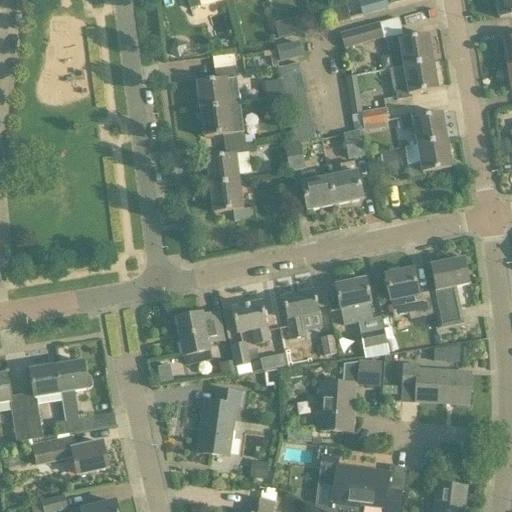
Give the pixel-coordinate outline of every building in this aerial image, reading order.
[(200,7),(198,0),(185,0),(189,11),(200,7)] [(362,0),(357,1),(361,16),(386,9),(384,0),(362,0)] [(511,0),(495,0),(498,19),(511,16),(511,0)] [(345,3),(322,10),(328,27),(350,21),(345,3)] [(305,16),(275,21),(278,37),(308,32),(305,16)] [(383,40),(379,24),(339,35),(343,51),(383,40)] [(399,49),(402,68),(432,63),(427,35),(400,40),(400,37),(386,39),(388,52),(399,49)] [(511,38),(502,40),(507,68),(511,67),(511,38)] [(278,64),(303,59),(299,43),(275,48),(278,64)] [(402,68),(405,85),(394,89),(396,102),(412,99),(411,95),(437,90),(432,63),(402,68)] [(276,69),(279,82),(303,77),(300,64),(276,69)] [(196,83),(199,111),(240,106),(235,68),(214,70),(215,81),(196,83)] [(345,78),(352,116),(362,115),(361,107),(355,76),(345,78)] [(306,90),(303,77),(279,82),(282,95),(306,90)] [(308,103),(306,90),(282,95),(284,108),(308,103)] [(284,108),(287,121),(311,116),(308,103),(284,108)] [(351,117),(352,122),(354,133),(358,132),(364,131),(365,133),(384,129),(383,124),(388,123),(384,103),(361,107),(362,115),(352,116),(351,117)] [(203,139),(223,136),(224,147),(254,143),(253,135),(244,137),(240,106),(199,111),(203,139)] [(401,130),(414,130),(417,146),(446,141),(441,114),(414,119),(413,116),(399,118),(401,130)] [(314,129),(311,116),(287,121),(290,134),(314,129)] [(316,142),(314,129),(290,134),(292,147),(300,146),(316,142)] [(358,132),(354,133),(343,135),(348,161),(363,158),(358,132)] [(417,146),(420,164),(408,167),(410,180),(425,177),(424,173),(450,169),(446,141),(417,146)] [(224,147),(225,157),(206,159),(209,187),(239,183),(235,156),(246,154),(246,152),(255,151),(254,143),(224,147)] [(305,171),(300,146),(292,147),(283,149),(289,175),(305,171)] [(339,166),(341,177),(328,180),(334,207),(361,201),(353,163),(339,166)] [(328,180),(316,182),(314,172),(301,175),(303,184),(301,185),(307,212),(334,207),(328,180)] [(253,209),(242,210),(239,183),(209,187),(213,214),(232,212),(233,223),(255,220),(253,209)] [(430,267),(435,293),(439,313),(436,314),(439,330),(463,325),(459,309),(453,310),(448,290),(468,286),(463,260),(430,267)] [(384,277),(393,318),(408,315),(409,320),(432,315),(427,294),(417,296),(412,271),(384,277)] [(344,327),(359,324),(361,335),(383,331),(381,319),(372,320),(369,305),(370,305),(365,281),(334,287),(339,311),(341,311),(344,327)] [(281,299),(286,320),(290,341),(306,338),(302,317),(317,314),(313,292),(281,299)] [(236,334),(251,331),(254,346),(270,342),(262,303),(231,309),(236,334)] [(176,321),(183,357),(186,368),(210,362),(207,346),(223,343),(216,314),(200,318),(200,316),(176,321)] [(385,345),(386,345),(383,331),(361,335),(365,356),(373,355),(374,356),(387,354),(385,345)] [(332,337),(320,339),(323,358),(336,355),(332,337)] [(245,344),(230,347),(235,369),(250,366),(245,344)] [(434,348),(435,363),(461,361),(460,346),(434,348)] [(343,367),(343,384),(320,383),(317,431),(347,433),(349,409),(352,409),(353,387),(379,389),(381,364),(359,362),(358,365),(343,367)] [(82,363),(55,367),(60,395),(61,395),(65,423),(67,435),(68,435),(93,431),(91,419),(77,421),(72,393),(87,391),(90,391),(92,388),(90,378),(87,376),(84,376),(82,363)] [(469,374),(417,371),(418,366),(403,365),(401,387),(416,388),(416,402),(468,405),(469,374)] [(55,367),(28,372),(32,395),(33,400),(36,399),(60,395),(55,367)] [(5,376),(0,376),(0,404),(9,403),(9,399),(5,376)] [(215,390),(214,404),(204,402),(197,454),(227,458),(234,406),(241,407),(243,394),(215,390)] [(22,406),(28,442),(42,440),(36,403),(22,406)] [(22,406),(10,407),(16,444),(28,442),(22,406)] [(57,437),(67,435),(65,423),(55,424),(57,437)] [(37,468),(73,460),(77,478),(107,471),(101,445),(74,451),(71,438),(32,446),(37,468)] [(251,464),(250,480),(266,481),(268,465),(251,464)] [(405,478),(388,476),(336,470),(332,501),(320,500),(319,511),(321,511),(358,511),(359,504),(384,507),(383,511),(398,511),(401,495),(403,494),(405,478)] [(437,484),(433,511),(461,511),(464,488),(437,484)] [(63,511),(68,511),(64,497),(30,505),(31,511),(63,511)] [(248,499),(245,511),(273,511),(274,503),(248,499)]
